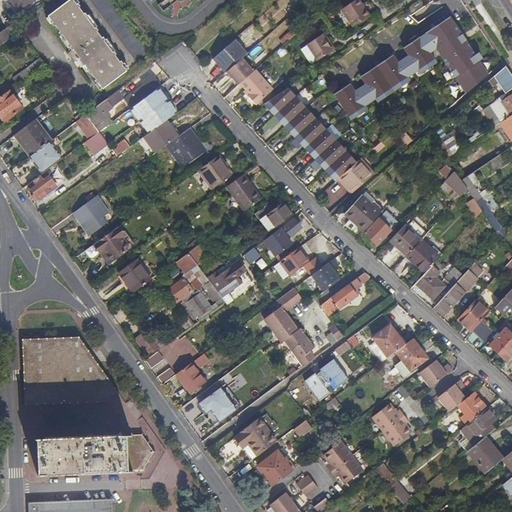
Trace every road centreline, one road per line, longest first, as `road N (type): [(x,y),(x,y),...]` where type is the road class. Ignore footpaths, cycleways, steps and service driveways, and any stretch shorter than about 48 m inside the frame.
road 1 (residential): [(179,70),(511,392)]
road 2 (unknown): [(0,139),(70,84),(69,60),(51,41),(58,12),(88,6),(124,35)]
road 3 (residential): [(91,312),(233,511)]
